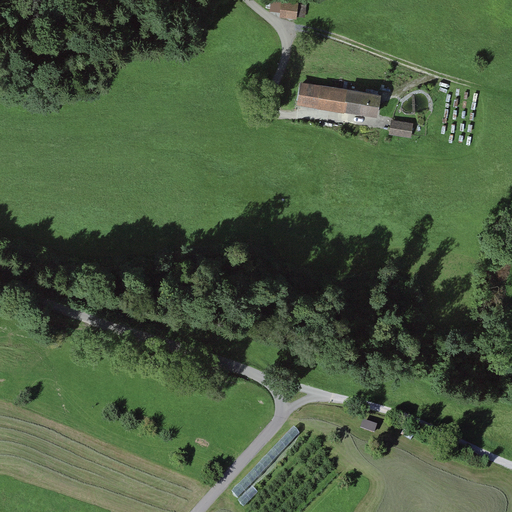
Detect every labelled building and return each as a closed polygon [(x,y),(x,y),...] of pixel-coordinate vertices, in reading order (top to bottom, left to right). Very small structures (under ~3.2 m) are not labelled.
[(306,4),(281,2),(280,15),(306,17),(306,4)] [(380,94),(300,83),(297,105),(376,117),(380,94)] [(391,119),(389,134),(411,137),(413,122),(391,119)] [(373,432),(376,424),(365,421),(363,429),(373,432)] [(234,493),(241,500),(300,433),(293,427),(234,493)]
